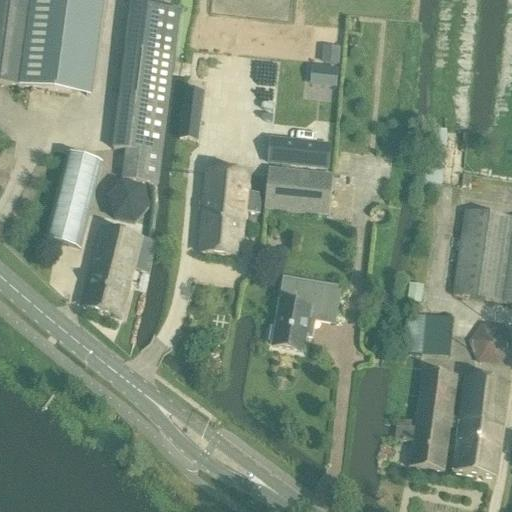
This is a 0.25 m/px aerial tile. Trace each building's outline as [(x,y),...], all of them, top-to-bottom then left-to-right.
[(0,0),(0,86),(89,99),(103,0),(0,0)] [(125,52),(112,151),(126,152),(122,181),(157,185),(158,186),(172,75),(173,63),(174,58),(180,14),(178,14),(131,7),(125,52)] [(198,144),(204,96),(185,93),(179,141),(198,144)] [(441,188),(447,134),(432,133),(427,186),(441,188)] [(270,140),(267,166),(328,173),(331,147),(270,140)] [(79,252),(102,165),(68,156),(45,243),(79,252)] [(328,218),(332,179),(300,175),(268,172),(264,211),(328,218)] [(258,215),(260,196),(247,195),(249,177),(207,173),(198,257),(241,261),(245,214),(258,215)] [(135,228),(151,212),(144,191),(122,186),(108,201),(115,222),(135,228)] [(511,221),(466,215),(454,298),(511,306),(511,221)] [(149,276),(156,246),(101,233),(81,311),(124,322),(137,273),(149,276)] [(320,319),(326,289),(284,281),(276,331),(271,330),(269,343),(273,344),(273,348),(303,354),(306,337),(308,337),(310,323),(308,323),(309,317),(320,319)] [(409,286),(407,304),(421,305),(423,288),(409,286)] [(449,360),(453,322),(407,318),(403,356),(449,360)] [(499,367),(511,350),(511,347),(504,328),(482,325),(468,343),(477,363),(499,367)] [(459,419),(452,419),(458,379),(422,374),(415,430),(397,428),(395,443),(412,445),(409,470),(445,475),(451,424),(458,424),(451,476),(497,482),(509,386),(464,380),(459,419)]
